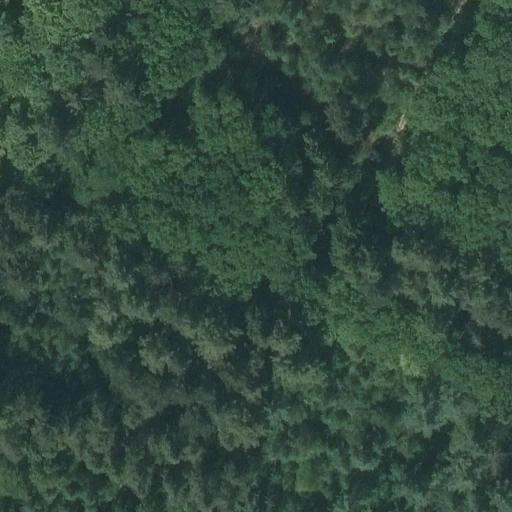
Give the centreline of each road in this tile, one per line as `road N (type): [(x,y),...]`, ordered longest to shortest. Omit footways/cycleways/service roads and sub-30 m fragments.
road 1 (track): [(465,0),(207,511)]
road 2 (track): [(0,162),(511,378)]
